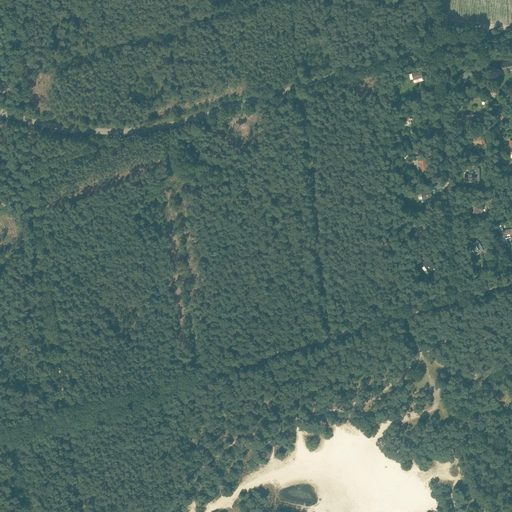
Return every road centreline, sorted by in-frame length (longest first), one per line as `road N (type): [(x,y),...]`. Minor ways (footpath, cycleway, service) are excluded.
road 1 (tertiary): [(511,38),(436,44),(154,127),(94,131),(28,121)]
road 2 (track): [(65,416),(13,0)]
road 3 (track): [(455,299),(65,416)]
road 4 (track): [(432,0),(455,299)]
road 5 (track): [(34,167),(165,125)]
